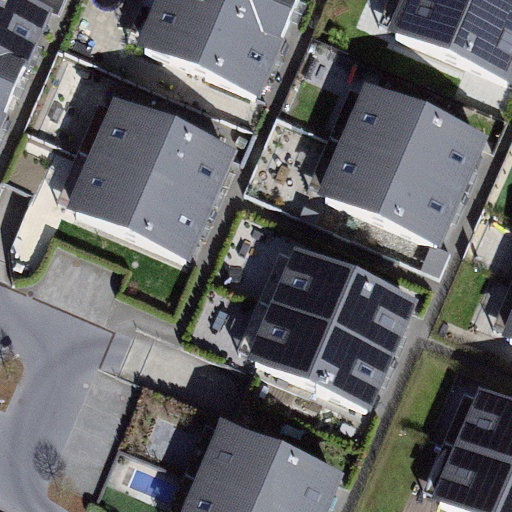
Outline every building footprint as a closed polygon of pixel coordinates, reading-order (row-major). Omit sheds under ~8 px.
[(164,0),(137,65),(261,118),(311,0),(164,0)] [(511,101),(511,0),(408,0),(387,51),(511,104),(511,101)] [(0,9),(0,155),(52,31),(0,9)] [(489,156),(368,104),(319,215),(440,268),(489,156)] [(113,117),(64,226),(188,281),(237,172),(113,117)] [(203,323),(245,346),(295,252),(253,229),(203,323)] [(418,321),(295,268),(247,380),(369,433),(418,321)] [(511,337),(503,357),(511,361),(511,337)] [(511,511),(511,420),(480,407),(434,511),(511,511)] [(181,511),(207,436),(136,413),(102,511),(181,511)] [(338,511),(347,493),(224,440),(192,511),(338,511)]
